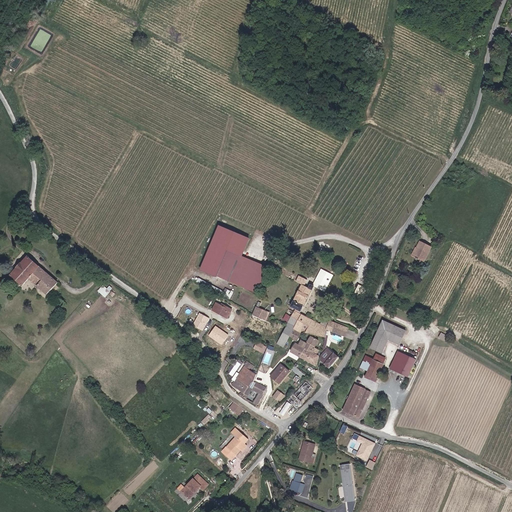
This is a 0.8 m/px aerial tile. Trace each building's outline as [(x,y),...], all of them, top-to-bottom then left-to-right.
[(254,256),(241,250),(249,233),(220,219),(200,263),(215,270),(215,269),(242,282),(254,256)] [(407,251),(420,259),(429,245),(415,237),(413,239),(415,240),(410,248),(409,248),(407,251)] [(52,295),(62,283),(32,255),(15,274),(25,283),(32,276),(34,278),(52,295)] [(256,288),(268,263),(254,256),(242,282),(256,288)] [(330,276),(320,273),(317,283),(327,286),(330,276)] [(298,281),(304,284),(307,285),(309,279),(300,275),(298,281)] [(25,283),(28,285),(34,278),(32,276),(25,283)] [(294,307),(304,311),(315,288),(310,287),(307,285),(304,284),(293,306),(294,307)] [(102,285),(98,291),(107,297),(113,287),(109,285),(107,288),(102,285)] [(262,315),(263,315),(267,307),(258,302),(260,297),(257,296),(251,310),(262,315)] [(213,312),(229,320),(233,310),(226,306),(224,307),(218,304),(213,312)] [(330,332),(332,328),(326,325),(303,314),(298,311),(296,315),(292,313),(290,312),(286,320),(290,322),(288,327),(290,327),(296,331),(304,332),(314,335),(325,337),(327,337),(330,332)] [(205,330),(210,317),(199,313),(194,326),(205,330)] [(259,320),(266,324),(270,318),(263,315),(262,315),(259,320)] [(335,321),(329,319),(326,325),(332,328),(335,321)] [(397,324),(385,319),(372,346),(384,351),(390,338),(397,324)] [(330,332),(350,337),(353,330),(354,328),(335,321),(332,328),(330,332)] [(408,329),(397,324),(390,338),(402,343),(408,329)] [(287,349),(292,340),(296,331),(290,327),(281,345),(287,349)] [(292,340),(298,342),(304,332),(296,331),(292,340)] [(317,346),(318,347),(321,341),(313,337),(310,343),(312,343),(317,346)] [(303,358),(309,349),(312,343),(310,343),(303,339),(299,345),(297,344),(293,352),(303,358)] [(264,348),(270,350),(272,345),(267,342),(264,348)] [(332,369),(342,355),(328,345),(326,348),(326,350),(327,351),(325,354),(324,363),(332,369)] [(310,362),(318,367),(322,355),(320,353),(321,348),(318,347),(317,346),(315,352),(310,362)] [(303,358),(310,362),(315,352),(309,349),(303,358)] [(367,375),(378,381),(389,356),(377,351),(374,358),(368,356),(364,365),(365,366),(370,368),(367,375)] [(391,369),(409,377),(417,359),(399,352),(391,369)] [(269,363),(272,355),(267,353),(264,361),(269,363)] [(281,366),(272,377),(281,383),(291,371),(283,364),(281,366)] [(258,405),(266,387),(257,382),(256,381),(259,375),(249,368),(245,366),(232,383),(242,390),(239,394),(246,399),(252,389),(257,392),(252,402),(258,405)] [(294,396),(303,402),(313,388),(305,382),(294,396)] [(348,410),(363,417),(374,390),(359,383),(348,410)] [(284,407),(287,410),(293,403),(290,401),(284,407)] [(241,415),(245,409),(236,402),(232,407),(241,415)] [(205,424),(212,416),(209,413),(202,421),(205,424)] [(231,444),(241,454),(250,444),(248,442),(252,438),(242,429),(238,433),(240,435),(231,444)] [(356,455),(367,461),(378,439),(367,434),(366,437),(360,435),(357,441),(362,443),(356,455)] [(235,459),(241,454),(231,444),(229,446),(225,442),(222,445),(227,449),(225,450),(235,459)] [(300,457),(311,461),(316,445),(305,442),(300,457)] [(373,469),(376,462),(370,459),(367,467),(373,469)] [(355,499),(350,464),(343,465),(347,500),(355,499)] [(205,486),(210,480),(198,471),(192,478),(194,480),(189,486),(194,490),(196,487),(195,486),(199,482),(205,486)] [(296,472),(291,489),(303,493),(306,484),(302,482),(304,475),(296,472)] [(184,490),(190,495),(194,490),(189,486),(194,480),(192,478),(189,482),(187,481),(184,484),(187,487),(184,490)]
